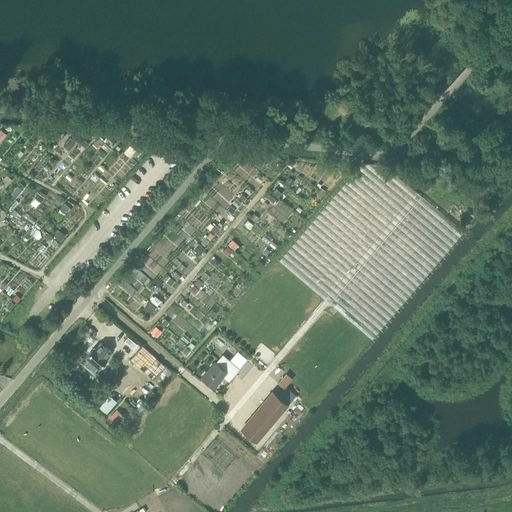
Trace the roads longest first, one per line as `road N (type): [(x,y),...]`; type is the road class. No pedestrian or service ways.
road 1 (unclassified): [(0,403),(230,134),(384,153),(476,60)]
road 2 (unknown): [(135,511),(189,469),(324,309)]
road 3 (track): [(100,287),(136,317),(153,320),(269,181)]
road 4 (track): [(37,276),(85,212),(0,162)]
